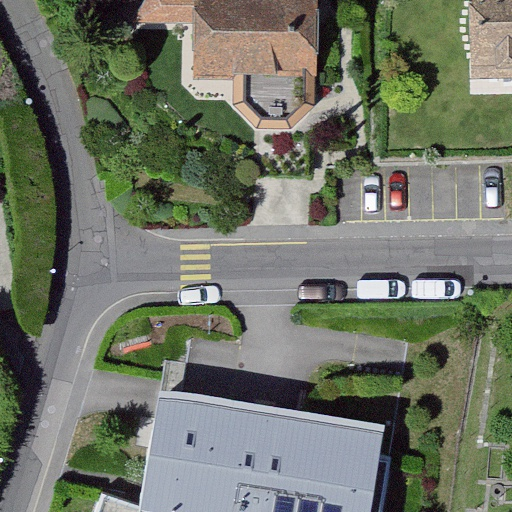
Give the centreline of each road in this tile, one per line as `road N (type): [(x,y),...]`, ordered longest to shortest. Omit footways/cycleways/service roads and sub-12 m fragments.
road 1 (residential): [(511,260),(84,270)]
road 2 (residential): [(9,0),(62,105),(84,270)]
road 3 (residential): [(84,270),(15,511)]
